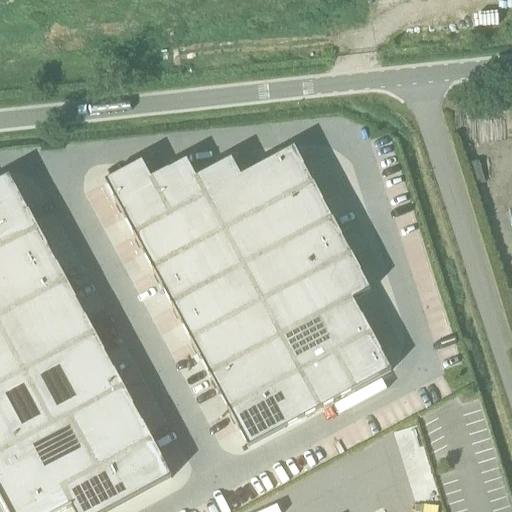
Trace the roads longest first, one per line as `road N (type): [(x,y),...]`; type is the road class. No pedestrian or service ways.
road 1 (residential): [(215,484),(418,370),(417,333),(356,143),(328,129),(40,158)]
road 2 (tertiary): [(422,74),(0,124)]
road 3 (residential): [(40,158),(215,484)]
road 4 (unclassified): [(511,366),(422,74)]
